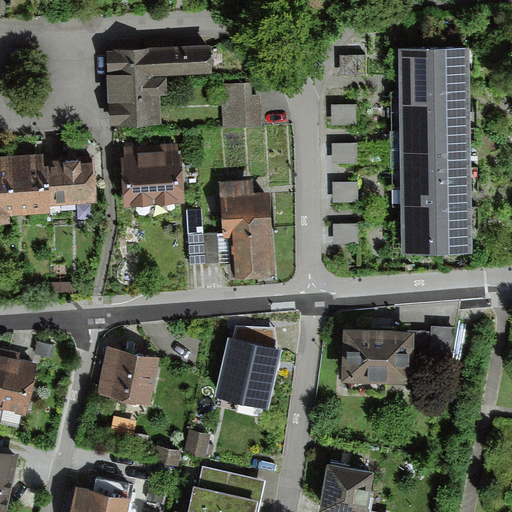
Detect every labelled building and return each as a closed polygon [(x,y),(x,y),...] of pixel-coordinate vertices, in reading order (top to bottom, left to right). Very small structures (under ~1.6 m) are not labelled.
[(156,48),(157,76),(210,74),(209,46),(156,48)] [(466,46),(396,48),(398,117),(467,115),(466,46)] [(159,123),(157,76),(156,48),(106,50),(109,125),(159,123)] [(362,56),(338,57),(338,75),(362,74),(362,56)] [(248,95),(247,84),(220,85),(222,127),(258,126),(257,95),(248,95)] [(354,106),(330,106),(330,124),(354,124),(354,106)] [(467,115),(398,117),(399,182),(468,181),(467,115)] [(120,147),(122,204),(181,202),(179,144),(120,147)] [(353,144),(329,144),(330,163),(354,162),(353,144)] [(43,152),(9,154),(12,212),(46,210),(45,204),(43,162),(43,152)] [(9,154),(0,154),(0,212),(12,212),(9,154)] [(92,202),(90,159),(43,162),(45,204),(92,202)] [(468,181),(399,182),(401,251),(470,250),(468,181)] [(354,183),(331,184),(331,202),(355,201),(354,183)] [(222,235),(231,235),(264,232),(269,232),(266,193),(219,197),(222,235)] [(354,224),(330,225),(330,243),(354,242),(354,224)] [(264,232),(231,235),(233,273),(267,271),(264,232)] [(187,234),(188,263),(215,262),(214,233),(187,234)] [(218,323),(209,369),(261,380),(270,333),(218,323)] [(452,353),(452,325),(428,325),(428,330),(419,330),(418,352),(452,353)] [(340,328),(339,379),(410,381),(411,329),(340,328)] [(105,344),(95,392),(146,403),(157,355),(105,344)] [(0,405),(25,410),(34,362),(5,356),(0,380),(0,405)] [(253,430),(228,424),(221,453),(247,459),(253,430)] [(201,459),(208,434),(188,429),(181,453),(201,459)] [(177,451),(155,446),(150,472),(171,476),(177,451)] [(3,511),(17,452),(0,448),(0,511),(3,511)] [(324,463),(315,508),(337,511),(362,511),(370,471),(324,463)] [(73,486),(67,511),(122,511),(125,496),(73,486)] [(193,486),(187,511),(249,511),(252,498),(193,486)]
